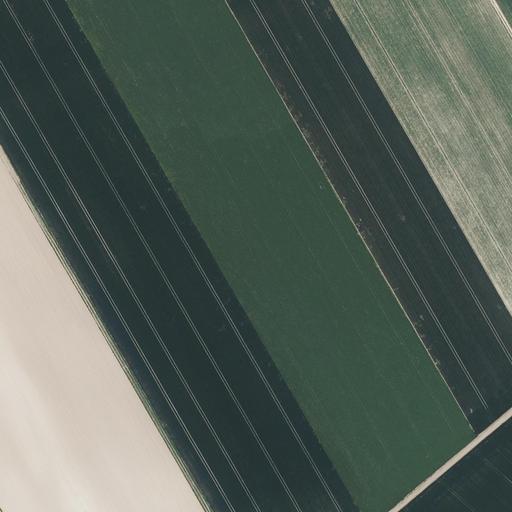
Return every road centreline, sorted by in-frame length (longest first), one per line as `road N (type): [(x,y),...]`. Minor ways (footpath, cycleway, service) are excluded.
road 1 (track): [(0,154),(211,511)]
road 2 (track): [(511,413),(389,511)]
